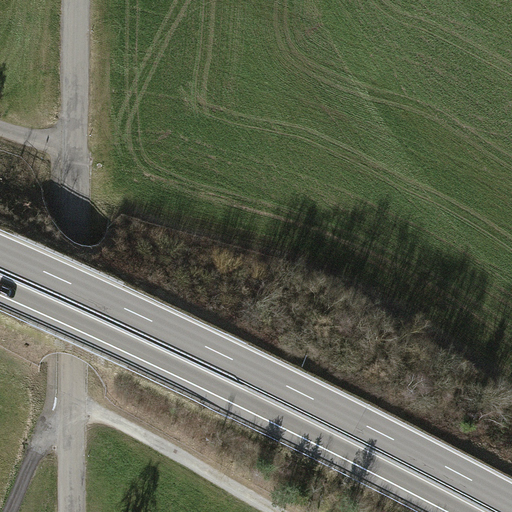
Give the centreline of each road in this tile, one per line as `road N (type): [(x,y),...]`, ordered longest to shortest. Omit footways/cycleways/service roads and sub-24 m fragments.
road 1 (trunk): [(511,501),(0,251)]
road 2 (trunk): [(0,287),(461,511)]
road 3 (residential): [(69,511),(79,0)]
road 4 (track): [(70,401),(279,511)]
